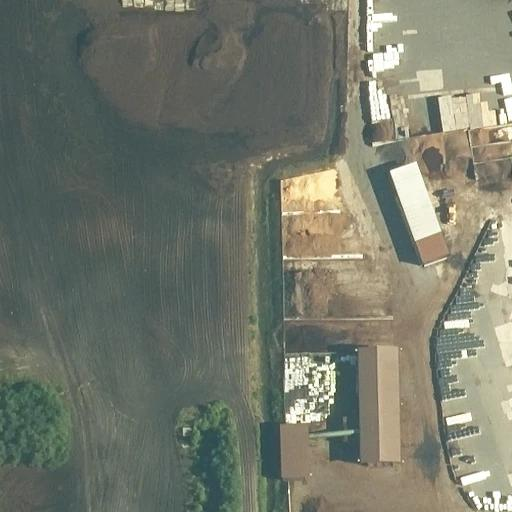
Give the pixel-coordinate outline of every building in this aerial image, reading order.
[(400,22),(400,8),(370,8),(370,22),(400,22)] [(504,127),(499,83),(466,86),(467,99),(449,101),(452,133),(504,127)] [(412,167),(385,176),(416,270),(443,261),(412,167)] [(390,357),(351,358),(355,470),(394,468),(390,357)] [(305,481),(303,429),(275,430),(277,483),(305,481)]
